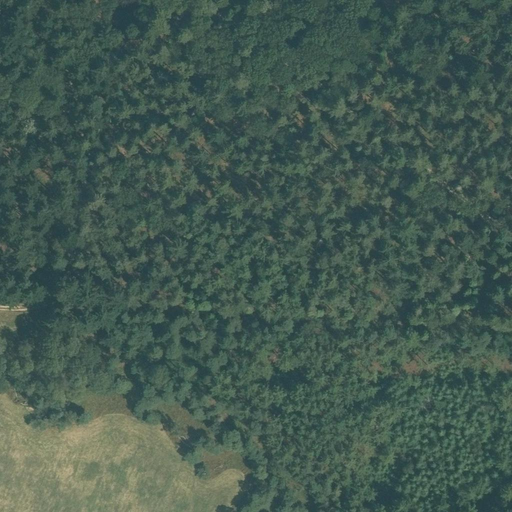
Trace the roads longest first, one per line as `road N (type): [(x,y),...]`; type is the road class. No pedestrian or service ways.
road 1 (track): [(511,325),(67,302),(0,307)]
road 2 (track): [(135,0),(244,30),(511,228)]
